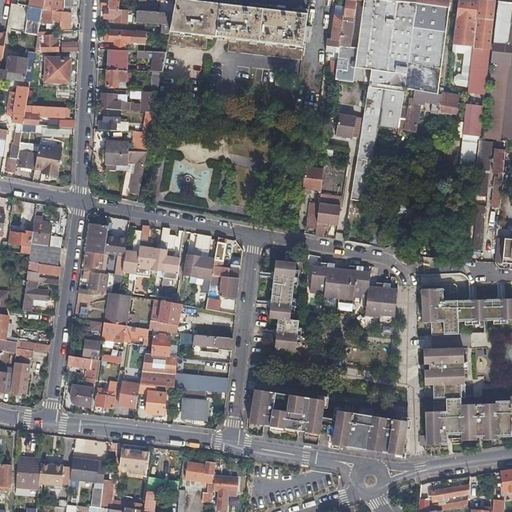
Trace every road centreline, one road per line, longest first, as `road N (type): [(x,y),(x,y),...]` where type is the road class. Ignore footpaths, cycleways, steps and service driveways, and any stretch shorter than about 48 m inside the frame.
road 1 (residential): [(254,236),(511,278)]
road 2 (residential): [(49,424),(80,201)]
road 3 (residential): [(230,445),(254,236)]
road 4 (residential): [(80,201),(92,0)]
road 5 (residential): [(230,445),(49,424)]
road 6 (residential): [(80,201),(254,236)]
road 7 (residential): [(360,467),(230,445)]
